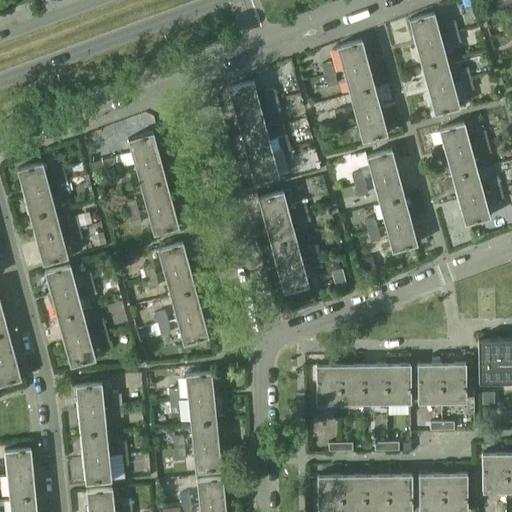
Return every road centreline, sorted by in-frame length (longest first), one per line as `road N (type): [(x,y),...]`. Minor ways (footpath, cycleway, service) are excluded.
road 1 (residential): [(61,511),(49,397),(0,206)]
road 2 (residential): [(264,341),(191,67)]
road 3 (residential): [(264,341),(356,299),(511,246)]
road 4 (secondary): [(0,82),(217,0)]
road 5 (residential): [(0,139),(191,67)]
road 6 (residential): [(191,67),(371,0)]
road 7 (residential): [(264,511),(264,341)]
